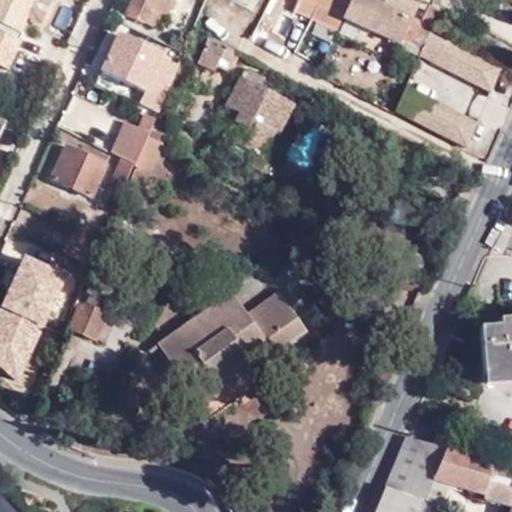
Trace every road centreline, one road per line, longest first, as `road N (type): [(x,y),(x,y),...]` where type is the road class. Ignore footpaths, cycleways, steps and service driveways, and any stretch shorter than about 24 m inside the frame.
road 1 (tertiary): [(352,511),(511,150)]
road 2 (unknown): [(247,42),(500,175)]
road 3 (residential): [(0,223),(102,0)]
road 4 (tertiary): [(197,511),(175,494),(56,467),(0,433)]
